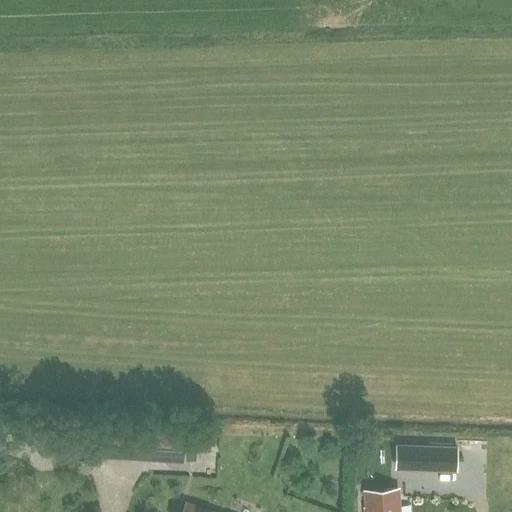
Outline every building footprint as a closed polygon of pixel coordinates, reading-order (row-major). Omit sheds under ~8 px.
[(100,428),(84,427),(82,453),(98,454),(100,428)] [(184,460),(184,459),(185,433),(131,430),(130,457),(184,460)] [(456,470),(456,446),(396,444),(396,468),(456,470)] [(398,511),(398,505),(396,488),(366,490),(367,507),(366,507),(366,511),(398,511)] [(216,511),(187,501),(183,511),(216,511)]
